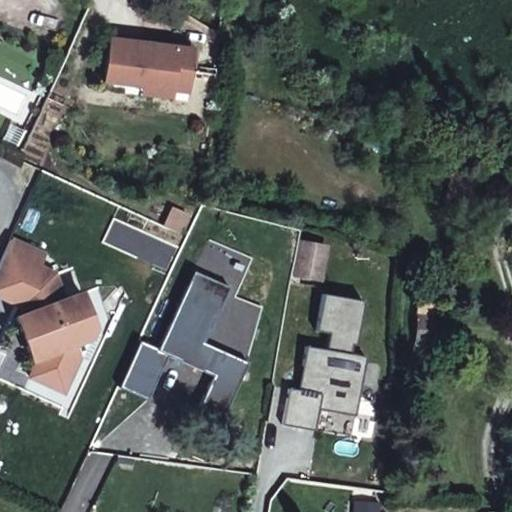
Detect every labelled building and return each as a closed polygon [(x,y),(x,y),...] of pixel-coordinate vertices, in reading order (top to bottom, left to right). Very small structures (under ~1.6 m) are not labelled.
[(191,74),(193,52),(110,43),(106,85),(127,87),(127,80),(136,81),(144,89),(174,92),(176,71),(191,74)] [(190,93),(191,74),(176,71),(174,92),(190,93)] [(127,87),(144,89),(136,81),(127,80),(127,87)] [(173,99),(174,92),(144,89),(144,96),(173,99)] [(38,368),(43,366),(44,368),(37,385),(70,400),(86,365),(80,351),(96,345),(101,335),(88,300),(70,307),(60,281),(44,275),(49,262),(16,248),(0,284),(0,302),(27,314),(30,323),(22,326),(38,368)]
